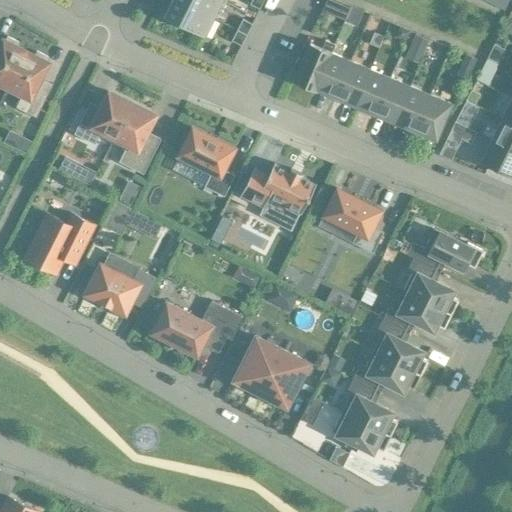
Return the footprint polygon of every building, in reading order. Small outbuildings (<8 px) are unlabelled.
[(211,17),(176,0),(173,0),(165,17),(202,36),(211,17)] [(224,2),(218,0),(176,0),(211,17),(219,1),(223,3),(224,2)] [(250,0),(249,5),(259,10),(263,0),(250,0)] [(491,0),(490,4),(503,10),(508,0),(491,0)] [(344,21),(346,16),(350,7),(350,6),(343,4),(337,18),(344,21)] [(362,12),(350,7),(346,16),(358,21),(362,12)] [(511,18),(508,16),(501,30),(511,35),(511,18)] [(241,19),(236,30),(246,35),(251,24),(241,19)] [(409,31),(397,26),(393,37),(405,42),(409,31)] [(240,46),(246,35),(236,30),(230,41),(240,46)] [(369,44),(378,48),(382,36),(373,33),(369,44)] [(0,85),(6,88),(25,51),(17,47),(19,43),(6,37),(4,40),(2,39),(0,42),(0,85)] [(293,82),(313,91),(333,44),(324,41),(321,49),(309,44),(302,59),(297,57),(293,64),(299,67),(293,82)] [(493,44),(487,58),(498,64),(504,50),(493,44)] [(36,87),(48,62),(46,61),(48,58),(35,51),(33,55),(25,51),(6,88),(21,95),(14,108),(35,118),(47,93),(36,87)] [(315,89),(334,97),(349,62),(330,53),(315,89)] [(461,62),(460,65),(472,70),(477,59),(465,54),(461,62)] [(369,70),(349,62),(334,97),(354,105),(369,70)] [(487,85),(493,74),(481,68),(476,80),(487,85)] [(389,78),(369,70),(354,105),(374,114),(389,78)] [(394,122),(409,87),(389,78),(374,114),(394,122)] [(409,87),(394,122),(414,130),(429,95),(409,87)] [(471,90),(465,101),(474,105),(480,94),(471,90)] [(111,143),(131,104),(107,92),(96,115),(85,110),(73,134),(94,145),(98,136),(111,143)] [(429,95),(414,130),(434,139),(449,103),(429,95)] [(500,119),(511,124),(511,98),(500,119)] [(142,138),(154,115),(131,104),(111,143),(124,149),(118,162),(142,174),(157,145),(142,138)] [(490,140),(511,151),(511,124),(500,119),(490,140)] [(222,170),(233,148),(191,127),(188,135),(183,132),(177,146),(181,148),(177,155),(211,172),(203,187),(223,197),(234,176),(222,170)] [(10,132),(4,143),(27,155),(32,143),(10,132)] [(511,151),(490,140),(479,162),(511,178),(511,175),(511,151)] [(300,214),(315,184),(300,177),(301,174),(289,169),(288,171),(273,163),(267,174),(253,167),(238,197),(262,208),(267,197),(300,214)] [(95,172),(82,165),(75,178),(88,185),(95,172)] [(356,232),(351,243),(372,254),(382,232),(371,227),(379,210),(363,202),(363,201),(353,196),(352,197),(336,188),(322,215),(356,232)] [(118,199),(130,205),(134,197),(122,191),(118,199)] [(103,227),(121,236),(126,225),(132,210),(115,201),(103,227)] [(76,264),(95,226),(71,213),(65,223),(46,214),(24,258),(55,274),(63,258),(76,264)] [(474,268),(482,251),(466,243),(465,245),(438,232),(428,251),(418,246),(413,258),(435,269),(440,259),(463,270),(466,264),(474,268)] [(450,297),(452,291),(430,280),(435,269),(413,258),(407,269),(416,274),(407,293),(450,315),(457,301),(450,297)] [(85,292),(84,294),(86,295),(86,294),(122,312),(122,313),(124,314),(125,312),(130,301),(140,307),(155,278),(137,269),(131,280),(99,264),(85,292)] [(249,272),(243,283),(253,289),(259,277),(249,272)] [(450,315),(407,293),(397,312),(388,307),(382,319),(405,330),(410,320),(432,331),(435,325),(443,329),(450,315)] [(347,296),(340,310),(348,315),(356,301),(347,296)] [(230,340),(242,317),(210,301),(201,320),(165,302),(150,332),(196,356),(202,345),(218,353),(225,337),(230,340)] [(422,352),(399,340),(405,330),(382,319),(376,330),(386,335),(376,354),(420,376),(427,361),(419,358),(422,352)] [(254,336),(232,381),(285,408),(308,363),(254,336)] [(234,338),(230,345),(241,351),(245,344),(234,338)] [(420,376),(376,354),(367,373),(357,368),(352,379),(374,391),(379,380),(402,392),(405,386),(413,390),(420,376)] [(391,412),(369,401),(374,391),(352,379),(346,391),(355,396),(346,415),(389,436),(396,422),(388,418),(391,412)] [(285,410),(300,417),(311,394),(296,387),(285,410)] [(311,425),(322,403),(310,397),(299,419),(311,425)] [(389,436),(346,415),(336,435),(346,440),(343,446),(350,449),(353,443),(371,452),(374,447),(382,450),(389,436)] [(0,511),(37,511),(7,497),(0,511)]
